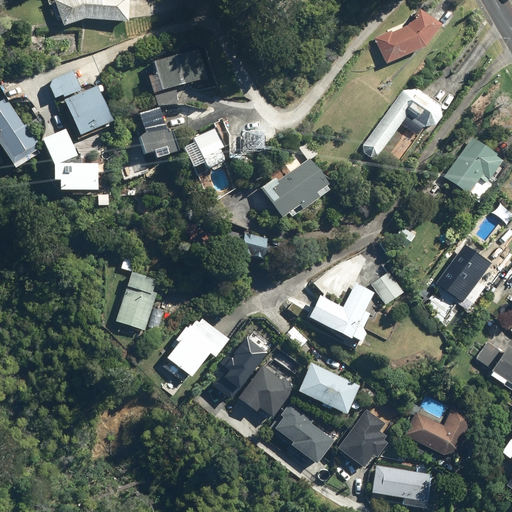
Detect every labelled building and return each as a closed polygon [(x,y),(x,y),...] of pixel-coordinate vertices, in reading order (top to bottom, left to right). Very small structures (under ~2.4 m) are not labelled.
[(62,28),(86,20),(128,24),(128,0),(50,0),(49,0),(57,22),(60,21),(62,28)] [(388,33),(375,40),(388,66),(427,46),(441,26),(428,17),(421,26),(414,20),(407,28),(390,37),(388,33)] [(150,69),(146,71),(153,96),(206,80),(198,51),(149,65),(150,69)] [(62,95),(63,98),(82,91),(73,71),(51,80),(48,86),(54,99),(62,95)] [(63,101),(79,136),(112,122),(97,87),(63,101)] [(378,157),(408,116),(424,128),(435,126),(441,118),(439,107),(419,92),(404,91),(363,146),(364,154),(370,158),(378,157)] [(26,125),(24,127),(5,98),(0,101),(0,148),(11,166),(37,150),(34,145),(38,143),(26,125)] [(138,140),(143,156),(152,154),(155,160),(177,152),(170,130),(164,128),(158,110),(138,116),(144,135),(138,140)] [(216,129),(191,140),(193,145),(183,149),(191,169),(203,164),(205,170),(225,162),(220,151),(225,149),(216,129)] [(42,140),(52,164),(75,154),(65,130),(42,140)] [(472,140),(444,178),(468,195),(479,180),(486,185),(503,162),(472,140)] [(301,153),(307,161),(278,182),(275,178),(259,190),(281,220),(288,214),(292,219),(329,193),(325,188),(328,186),(310,161),(318,156),(311,146),(301,153)] [(98,165),(52,164),(52,180),(59,180),(59,191),(97,192),(98,165)] [(98,196),(98,206),(108,206),(108,196),(98,196)] [(444,208),(438,212),(448,225),(454,221),(444,208)] [(268,240),(234,233),(229,254),(263,261),(268,240)] [(489,266),(464,247),(435,285),(460,304),(459,306),(466,311),(484,288),(476,283),(489,266)] [(155,280),(131,272),(115,322),(145,331),(157,294),(151,292),(155,280)] [(388,273),(370,286),(385,306),(403,294),(388,273)] [(351,341),(352,339),(360,343),(365,334),(362,332),(370,315),(365,312),(374,294),(355,285),(343,309),(319,297),(308,319),(351,341)] [(188,330),(185,327),(170,347),(173,349),(165,359),(191,379),(209,356),(215,360),(229,341),(202,320),(199,324),(195,321),(188,330)] [(211,375),(217,380),(211,387),(229,401),(265,354),(246,339),(237,351),(233,347),(211,375)] [(511,396),(507,404),(511,407),(511,351),(508,348),(504,354),(488,343),(477,360),(493,371),(489,377),(511,392),(511,396)] [(359,386),(310,363),(296,392),(345,416),(359,386)] [(237,400),(255,413),(258,409),(270,419),(292,390),(262,367),(237,400)] [(279,415),(281,417),(270,431),(316,466),(334,442),(296,414),(299,411),(288,403),(279,415)] [(368,412),(364,409),(336,449),(364,469),(371,458),(376,462),(391,440),(385,436),(394,423),(371,408),(368,412)] [(450,411),(442,427),(434,423),(432,428),(427,425),(429,421),(423,417),(426,412),(420,409),(413,423),(411,422),(404,436),(442,456),(455,452),(470,422),(450,411)] [(477,441),(467,436),(461,446),(470,451),(477,441)] [(371,495),(403,500),(402,506),(426,510),(430,479),(428,478),(428,476),(375,468),(371,495)]
